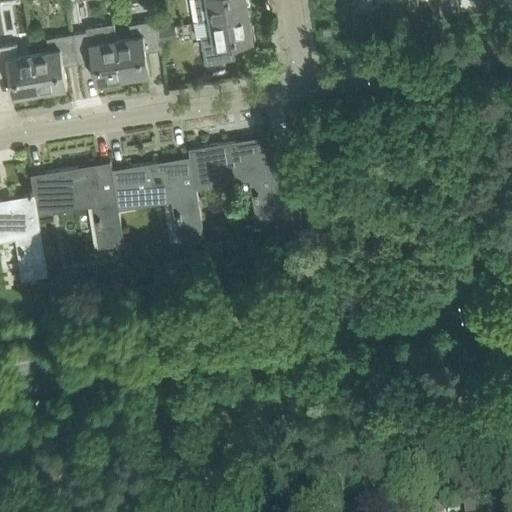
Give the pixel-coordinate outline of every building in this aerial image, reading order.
[(194,0),(196,6),(198,21),(248,13),(245,0),(194,0)] [(353,0),(355,9),(354,9),(355,10),(374,7),(374,5),(372,0),(409,0),(410,4),(410,5),(419,4),(417,0),(353,0)] [(442,0),(445,11),(444,11),(444,13),(460,10),(458,0),(442,0)] [(201,35),(202,43),(205,63),(235,58),(235,57),(230,58),(228,44),(254,39),(254,38),(252,38),(248,13),(198,21),(194,22),(196,36),(201,35)] [(165,17),(158,18),(159,26),(166,25),(165,17)] [(133,35),(117,38),(123,75),(149,71),(149,72),(151,72),(147,51),(161,49),(162,49),(159,29),(159,26),(158,18),(131,22),(133,35)] [(87,31),(74,33),(78,58),(92,55),(93,60),(96,81),(98,81),(97,79),(113,77),(123,75),(117,38),(115,22),(87,27),(87,31)] [(175,26),(161,29),(163,42),(177,40),(175,26)] [(68,86),(63,60),(78,58),(74,33),(48,37),(50,48),(34,51),(40,89),(66,85),(66,86),(68,86)] [(19,53),(18,42),(0,44),(0,70),(9,69),(14,95),(15,95),(15,93),(40,89),(34,51),(19,53)] [(276,173),(269,134),(268,134),(269,139),(257,141),(257,140),(244,142),(245,145),(237,146),(236,139),(190,147),(193,166),(197,187),(210,185),(250,179),(257,218),(281,214),(283,226),(303,223),(301,213),(302,213),(295,170),(276,173)] [(193,166),(190,147),(189,147),(191,160),(180,162),(180,161),(167,163),(167,166),(159,167),(158,160),(125,166),(130,194),(132,206),(173,199),(179,241),(205,237),(197,187),(193,166)] [(92,205),(98,241),(99,245),(125,242),(114,180),(111,160),(110,160),(111,165),(100,167),(99,166),(86,168),(87,171),(79,172),(78,165),(45,171),(48,191),(51,207),(52,211),(92,205)] [(48,270),(35,193),(32,173),(31,173),(35,197),(24,199),(11,201),(11,204),(4,205),(2,198),(0,198),(0,240),(17,238),(23,274),(48,270)] [(364,433),(379,430),(374,403),(359,406),(364,433)] [(471,474),(456,476),(458,494),(474,492),(471,474)] [(511,511),(511,503),(511,498),(464,504),(464,511),(511,511)]
